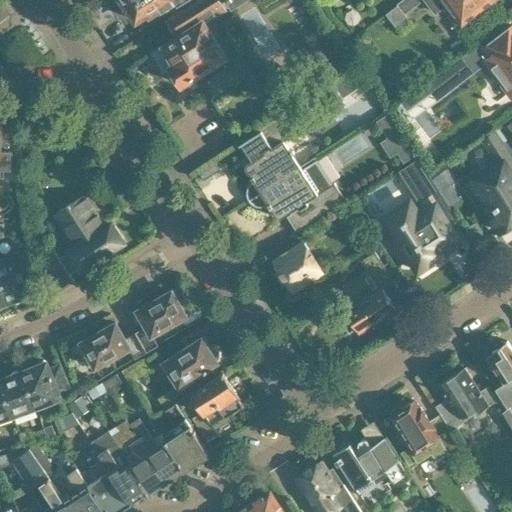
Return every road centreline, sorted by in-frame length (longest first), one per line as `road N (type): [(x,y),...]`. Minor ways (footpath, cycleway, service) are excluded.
road 1 (residential): [(315,429),(511,295)]
road 2 (residential): [(205,253),(0,346)]
road 3 (residential): [(315,429),(205,253)]
road 4 (residential): [(205,253),(101,95)]
road 5 (residential): [(315,429),(190,511)]
